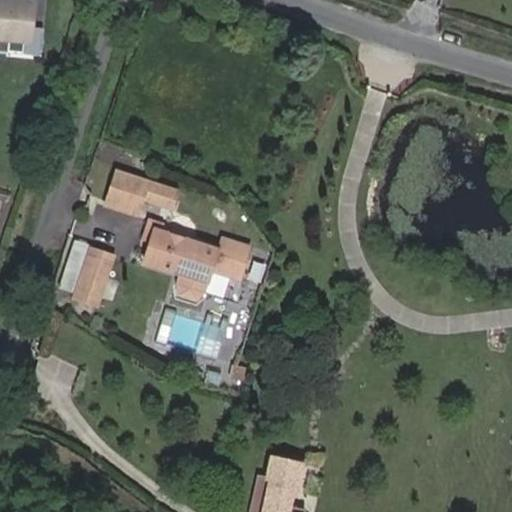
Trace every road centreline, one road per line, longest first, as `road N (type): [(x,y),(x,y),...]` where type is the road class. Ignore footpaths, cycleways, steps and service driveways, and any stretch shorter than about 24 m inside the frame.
road 1 (residential): [(119,0),(33,261),(0,331)]
road 2 (unknown): [(8,314),(92,440),(183,511)]
road 3 (tertiary): [(312,0),(511,68)]
